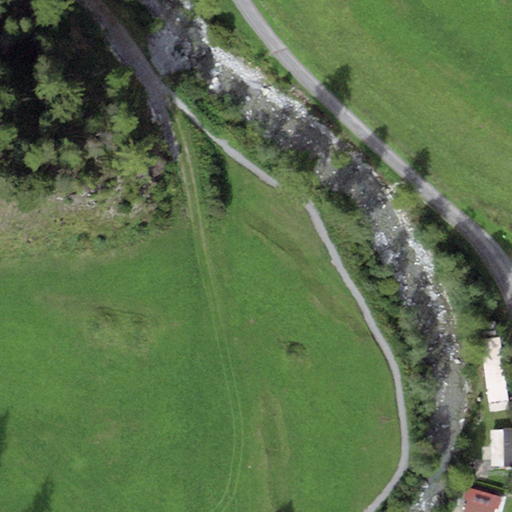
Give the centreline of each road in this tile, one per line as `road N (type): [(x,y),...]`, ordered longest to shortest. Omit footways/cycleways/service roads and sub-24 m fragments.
road 1 (track): [(511,280),(490,247),(286,59),(243,0)]
road 2 (track): [(180,101),(103,0)]
